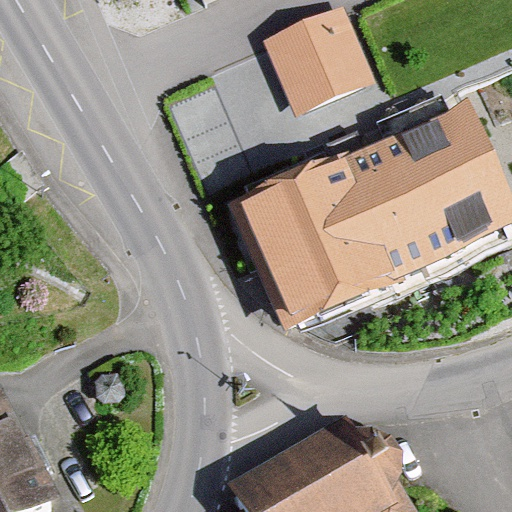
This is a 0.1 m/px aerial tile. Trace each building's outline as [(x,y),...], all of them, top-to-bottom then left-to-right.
[(341,19),(268,51),(299,120),(371,89),(341,19)] [(511,213),(464,99),(240,192),(300,334),(371,305),(405,290),(511,245),(511,213)] [(42,192),(22,159),(0,172),(21,205),(42,192)] [(0,403),(0,511),(46,511),(54,508),(0,403)] [(396,511),(403,508),(350,424),(235,497),(244,511),(396,511)]
